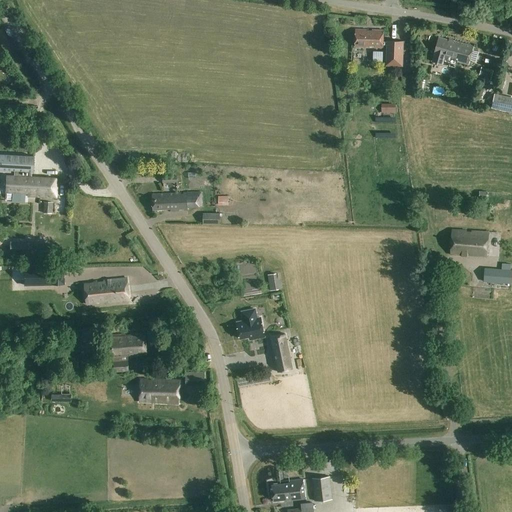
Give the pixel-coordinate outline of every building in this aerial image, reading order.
[(372,33),(367,33),(367,30),(357,29),(356,47),(364,48),(364,47),(383,48),(383,46),(387,46),(386,61),(387,61),(387,65),(402,66),(403,42),(389,41),(389,42),(384,42),(384,30),(372,30),(372,33)] [(453,42),(447,41),(448,39),(438,37),(432,61),(443,63),(443,60),(451,62),(452,59),(469,63),(474,45),(454,40),(453,42)] [(490,80),(493,71),(482,68),(479,77),(490,80)] [(423,80),(420,91),(425,93),(428,81),(423,80)] [(511,98),(495,95),(492,108),(511,112),(511,98)] [(382,113),(396,113),(396,103),(382,104),(382,113)] [(33,172),(34,156),(0,154),(0,170),(13,171),(13,177),(6,176),(6,189),(28,191),(28,196),(56,198),(57,179),(29,178),(30,172),(33,172)] [(188,207),(201,207),(201,194),(153,194),(153,209),(170,209),(170,211),(188,211),(188,207)] [(218,206),(229,205),(228,196),(218,197),(218,206)] [(47,213),(57,213),(57,201),(47,201),(47,213)] [(220,224),(220,214),(203,213),(203,224),(220,224)] [(473,235),(467,235),(467,231),(453,230),(451,254),(489,257),(490,232),(474,231),(473,235)] [(511,284),(511,283),(511,270),(485,268),(483,282),(511,284)] [(267,275),(270,291),(278,289),(275,273),(267,275)] [(130,300),(127,277),(110,279),(111,280),(85,282),(87,303),(99,302),(99,301),(112,299),(113,301),(130,300)] [(258,319),(257,309),(243,312),(245,321),(238,323),(241,339),(256,336),(257,339),(266,337),(262,318),(258,319)] [(83,337),(101,336),(100,326),(82,328),(83,337)] [(137,357),(146,356),(145,333),(110,335),(112,356),(113,356),(115,373),(129,371),(128,362),(130,362),(131,372),(147,371),(146,361),(137,361),(137,357)] [(279,373),(293,370),(286,336),(272,339),(279,373)] [(232,342),(234,352),(247,349),(244,339),(232,342)] [(182,369),(183,361),(170,361),(170,369),(182,369)] [(180,404),(180,381),(140,380),(140,400),(154,401),(153,403),(180,404)] [(314,501),(333,499),(330,476),(312,478),(314,501)] [(275,504),(306,500),(304,481),(290,482),(290,485),(273,487),(275,504)]
